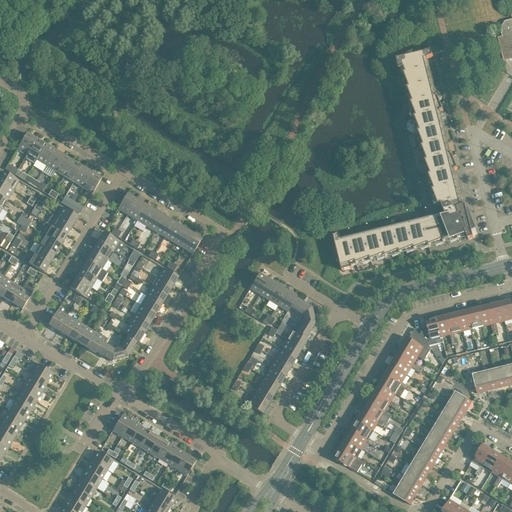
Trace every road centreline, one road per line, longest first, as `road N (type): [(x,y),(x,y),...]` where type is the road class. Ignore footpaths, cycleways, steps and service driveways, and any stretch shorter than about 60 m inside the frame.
road 1 (residential): [(118,391),(149,361),(224,233),(123,171)]
road 2 (residential): [(317,453),(408,317),(511,286)]
road 3 (residential): [(25,336),(123,171)]
road 4 (residential): [(304,436),(273,417),(339,310)]
road 5 (tertiary): [(370,325),(398,294),(511,264)]
road 6 (residential): [(511,440),(479,422),(422,511)]
road 7 (tertiary): [(304,436),(370,325)]
road 8 (residential): [(118,391),(218,457)]
